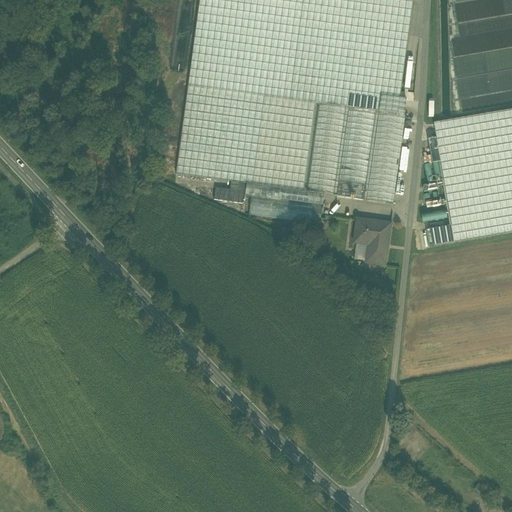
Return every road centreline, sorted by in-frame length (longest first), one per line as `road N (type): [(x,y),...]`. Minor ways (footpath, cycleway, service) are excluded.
road 1 (residential): [(348,505),(384,454),(426,0)]
road 2 (tertiary): [(348,505),(67,227)]
